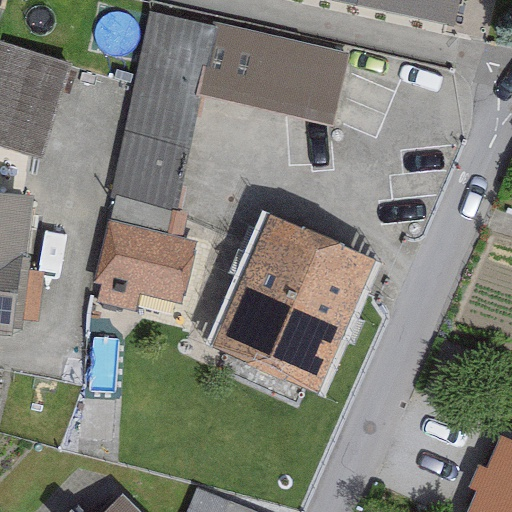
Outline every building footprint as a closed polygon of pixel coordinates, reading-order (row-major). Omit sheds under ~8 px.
[(9,0),(0,0),(0,12),(6,13),(9,0)] [(460,0),(301,0),(454,34),(460,0)] [(332,132),(347,58),(148,18),(110,203),(117,204),(112,228),(175,241),(203,106),(332,132)] [(67,73),(0,51),(0,150),(38,162),(67,73)] [(36,207),(0,202),(0,340),(20,343),(36,207)] [(380,270),(278,225),(221,355),(323,399),(380,270)] [(198,253),(106,234),(94,294),(101,295),(97,313),(135,321),(139,304),(185,313),(198,253)] [(511,511),(511,447),(503,444),(491,473),(481,469),(471,495),(480,499),(474,511),(511,511)] [(231,511),(201,500),(196,511),(231,511)]
